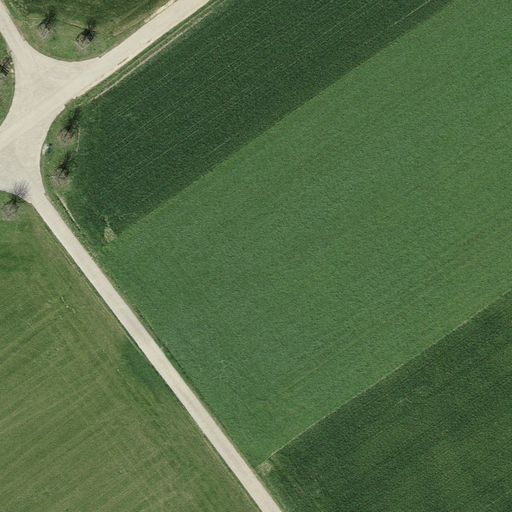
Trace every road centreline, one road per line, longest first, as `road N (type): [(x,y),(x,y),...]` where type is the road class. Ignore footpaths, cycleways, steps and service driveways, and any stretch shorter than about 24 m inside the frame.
road 1 (track): [(3,149),(273,511)]
road 2 (track): [(0,152),(48,103),(200,0)]
